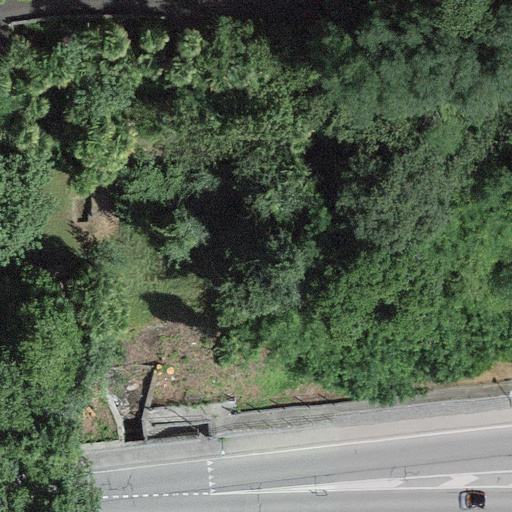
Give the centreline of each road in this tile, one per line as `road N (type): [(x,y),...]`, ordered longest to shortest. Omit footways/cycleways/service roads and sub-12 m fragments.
road 1 (primary): [(511,447),(209,477),(0,511)]
road 2 (trunk): [(511,503),(229,511)]
